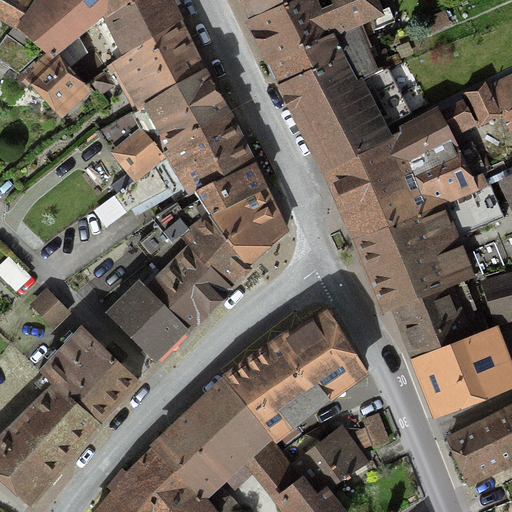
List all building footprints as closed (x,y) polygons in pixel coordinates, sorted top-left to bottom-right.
[(0,0),(0,19),(16,28),(35,0),(0,0)] [(40,47),(55,55),(94,23),(106,17),(134,0),(35,0),(16,28),(40,47)] [(169,0),(134,0),(106,17),(124,56),(179,21),(169,0)] [(244,0),(252,19),(301,0),(244,0)] [(301,0),(252,19),(278,67),(364,27),(393,14),(385,0),(301,0)] [(179,21),(124,56),(111,67),(136,111),(204,73),(179,21)] [(278,67),(289,87),(331,67),(339,84),(368,70),(371,77),(385,70),(364,27),(278,67)] [(55,55),(40,47),(33,53),(5,34),(0,41),(0,61),(30,81),(57,112),(83,86),(55,55)] [(331,67),(289,87),(332,172),(400,138),(371,77),(368,70),(339,84),(331,67)] [(99,132),(135,180),(160,159),(228,115),(204,73),(136,111),(99,132)] [(511,74),(489,85),(503,117),(511,136),(511,74)] [(503,117),(489,85),(471,93),(485,125),(503,117)] [(400,138),(332,172),(360,241),(488,183),(492,181),(479,153),(466,159),(458,141),(481,130),(469,104),(400,138)] [(254,165),(228,115),(160,159),(135,180),(115,194),(126,209),(167,188),(175,203),(196,192),(254,165)] [(264,190),(254,165),(196,192),(200,201),(213,218),(264,190)] [(511,172),(503,177),(511,197),(511,172)] [(505,220),(488,183),(360,241),(389,313),(395,311),(460,284),(479,276),(464,238),(505,220)] [(264,190),(213,218),(248,264),(286,233),(264,190)] [(226,287),(248,264),(213,218),(200,201),(166,221),(179,236),(226,287)] [(158,359),(226,287),(179,236),(149,258),(168,275),(149,293),(141,285),(115,314),(158,359)] [(511,277),(487,284),(496,319),(511,315),(511,277)] [(415,359),(480,332),(460,284),(395,311),(415,359)] [(50,289),(32,305),(54,329),(72,312),(50,289)] [(222,377),(275,443),(330,400),(368,374),(330,313),(222,377)] [(40,374),(96,425),(138,377),(82,329),(40,374)] [(415,359),(434,416),(503,389),(480,332),(415,359)] [(96,425),(40,374),(33,383),(46,395),(0,445),(0,470),(34,502),(96,425)] [(275,443),(222,377),(154,450),(196,493),(219,470),(232,487),(254,468),(277,445),(275,443)] [(501,469),(511,463),(511,420),(508,411),(479,425),(501,469)] [(378,414),(365,419),(375,446),(389,441),(378,414)] [(471,483),(501,469),(479,425),(449,439),(471,483)] [(324,445),(297,469),(317,496),(324,492),(366,464),(341,428),(321,440),(324,445)] [(211,511),(196,493),(154,450),(113,493),(130,511),(211,511)] [(339,511),(324,492),(317,496),(315,498),(303,482),(279,498),(289,511),(339,511)] [(130,511),(113,493),(99,511),(130,511)]
